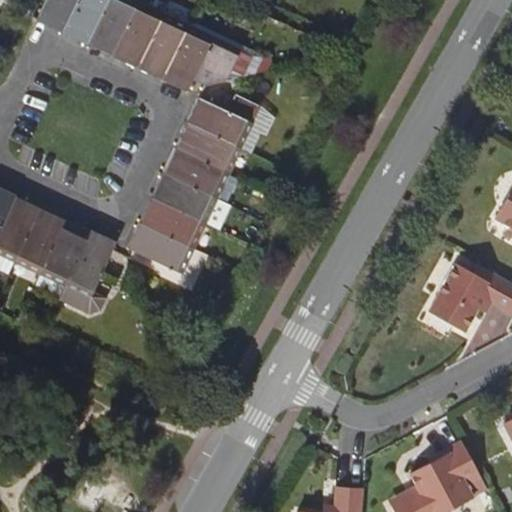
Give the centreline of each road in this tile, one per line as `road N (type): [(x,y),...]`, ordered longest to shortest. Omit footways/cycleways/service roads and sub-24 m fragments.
road 1 (tertiary): [(272,378),(488,0)]
road 2 (residential): [(0,169),(112,222),(166,106),(32,43)]
road 3 (residential): [(272,378),(341,420),(364,424),(386,421),(511,354)]
road 4 (tertiary): [(196,511),(272,378)]
